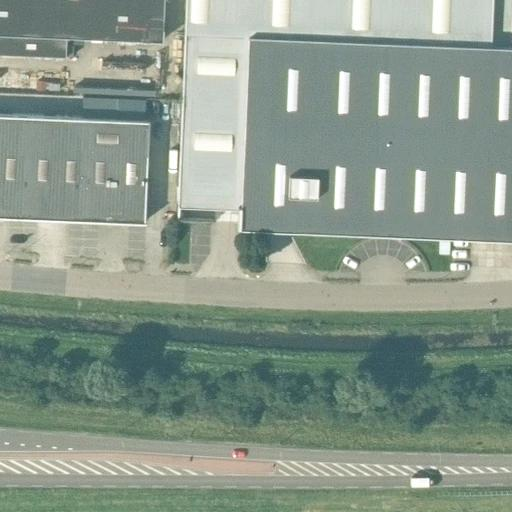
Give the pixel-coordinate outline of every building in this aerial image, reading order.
[(0,0),(0,53),(66,56),(67,36),(163,40),(164,0),(0,0)] [(511,0),(187,0),(179,204),(241,207),(240,226),(511,236),(511,0)] [(0,215),(24,216),(28,113),(0,112),(0,215)] [(24,216),(84,219),(87,148),(88,116),(28,113),(24,216)] [(117,149),(148,150),(149,118),(88,116),(87,148),(117,149)] [(117,149),(87,148),(84,219),(114,220),(117,149)] [(114,220),(146,222),(146,220),(145,220),(148,150),(117,149),(114,220)]
